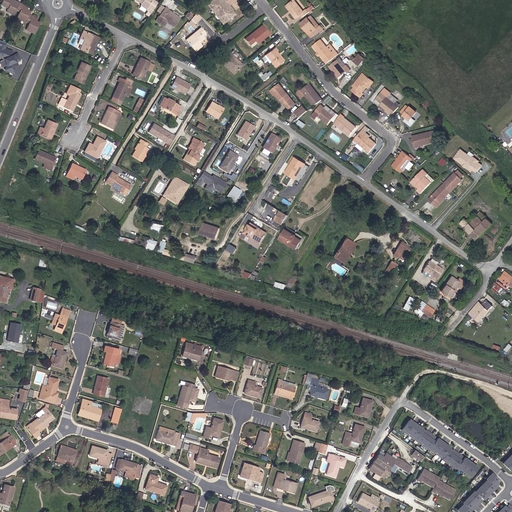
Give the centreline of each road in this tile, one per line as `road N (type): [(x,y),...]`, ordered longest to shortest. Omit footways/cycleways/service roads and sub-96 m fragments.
road 1 (residential): [(363,182),(246,101),(126,36)]
road 2 (residential): [(337,511),(400,398),(511,484)]
road 3 (residential): [(363,182),(390,146),(388,135),(329,87),(259,0)]
road 4 (track): [(184,242),(219,247),(294,134)]
road 5 (tertiary): [(0,158),(56,13)]
road 6 (residential): [(207,486),(134,445),(66,427)]
road 7 (residential): [(487,270),(363,182)]
road 8 (track): [(142,195),(212,82)]
road 9 (residential): [(70,149),(126,36)]
